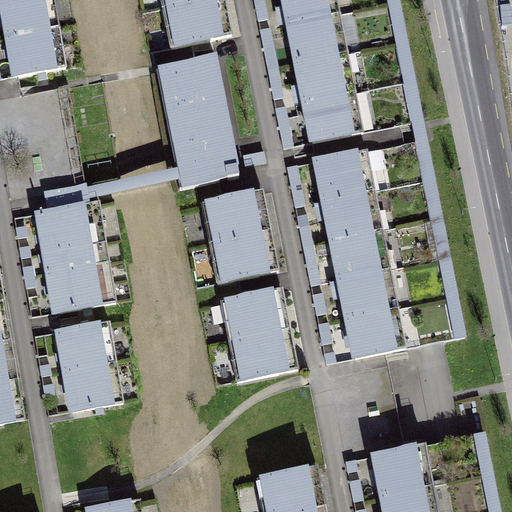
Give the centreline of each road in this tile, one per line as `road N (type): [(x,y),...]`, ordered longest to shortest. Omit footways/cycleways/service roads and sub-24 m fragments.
road 1 (residential): [(246,0),(344,511)]
road 2 (residential): [(0,194),(54,511)]
road 3 (primary): [(511,258),(459,0)]
